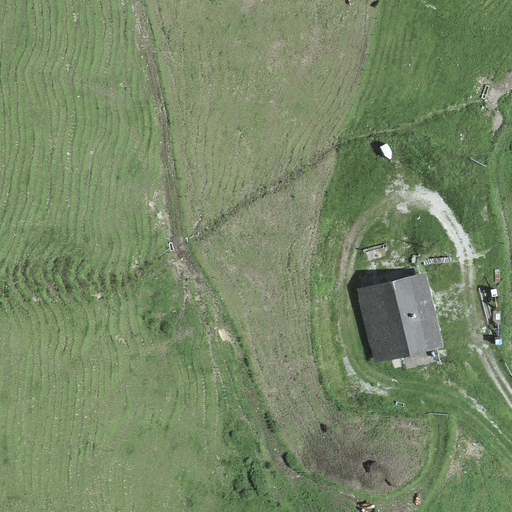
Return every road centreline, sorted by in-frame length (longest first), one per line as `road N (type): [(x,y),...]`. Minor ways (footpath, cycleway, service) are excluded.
road 1 (track): [(138,0),(175,243),(221,320),(251,406),(287,475),(365,506),(415,493),(438,465),(451,398)]
road 2 (track): [(511,458),(431,378),(378,381),(351,354),(337,279),(366,228),(407,200)]
road 3 (track): [(511,391),(478,330),(468,267),(440,209),(407,200)]
